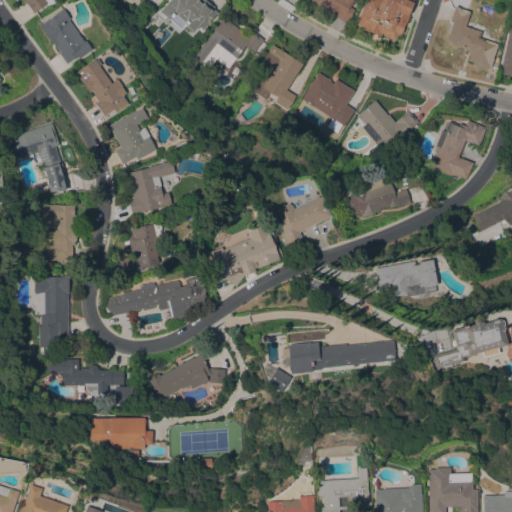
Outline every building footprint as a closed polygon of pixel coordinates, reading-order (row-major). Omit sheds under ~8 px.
[(44,0),(46,2),(32,13),(31,11),(32,11),(26,2),(25,3),(23,0),(44,0)] [(59,5),(66,0),(68,3),(61,8),(59,5)] [(211,0),(217,5),(213,9),(217,13),(209,21),(202,29),(198,25),(190,33),(184,26),(180,29),(169,19),(167,20),(158,12),(168,0),(211,0)] [(308,0),(353,0),(351,3),(351,4),(350,7),(354,9),(346,23),(308,0)] [(380,34),(380,36),(361,28),(362,27),(355,24),(365,0),(412,0),(412,1),(413,2),(408,14),(409,15),(401,33),(400,33),(399,36),(397,35),(394,40),(380,34)] [(497,43),(492,58),(493,59),(490,68),(467,60),(470,51),(450,44),(451,41),(446,39),(452,21),(449,20),(454,5),(459,7),(458,7),(469,11),(464,25),(481,31),(479,37),(497,43)] [(83,40),(84,39),(91,49),(78,58),(76,56),(66,63),(58,53),(59,52),(39,24),(46,19),(46,20),(55,14),(54,13),(62,8),(69,18),(68,19),(83,40)] [(215,58),(205,73),(189,61),(223,17),(248,36),(252,30),(263,39),(253,51),(246,45),(227,68),(215,58)] [(511,75),(499,73),(509,24),(511,24),(511,75)] [(286,89),(295,95),(286,109),(274,101),(276,96),(269,91),(264,98),(251,90),(262,73),(256,69),(271,44),(302,63),(286,89)] [(110,83),(116,78),(121,85),(121,86),(125,92),(119,97),(119,98),(122,96),(127,103),(116,112),(113,108),(103,115),(94,103),(97,101),(92,95),(94,94),(91,90),(88,92),(74,72),(93,59),(110,83)] [(353,90),(345,104),(354,109),(344,126),(341,124),(336,132),(326,126),(331,117),(301,98),(317,72),(330,80),(329,81),(332,83),(335,79),(353,90)] [(387,147),(386,146),(381,150),(377,153),(371,146),(373,145),(359,128),(359,127),(354,121),(358,118),(356,115),(374,100),(387,114),(394,121),(407,110),(417,121),(387,147)] [(108,125),(141,107),(147,118),(136,124),(139,129),(144,127),(149,135),(148,136),(155,149),(136,159),(135,156),(121,164),(114,150),(120,147),(108,125)] [(457,156),(472,162),(466,179),(430,164),(437,146),(434,145),(444,120),(457,126),(458,123),(464,125),(466,119),(485,127),(478,145),(464,140),(457,156)] [(18,157),(11,137),(22,133),(21,132),(51,123),(58,144),(54,146),(59,162),(60,161),(62,167),(59,168),(62,176),(65,190),(49,191),(47,183),(46,184),(45,178),(46,178),(46,176),(46,175),(44,175),(43,171),(44,170),(37,151),(18,157)] [(132,214),(128,200),(133,198),(132,193),(133,193),(130,183),(129,183),(126,172),(130,171),(130,172),(148,167),(148,166),(170,160),(174,172),(158,176),(161,186),(160,186),(162,193),(168,192),(171,203),(132,214)] [(409,202),(397,207),(396,205),(389,207),(388,205),(379,208),(379,210),(361,217),(361,214),(357,215),(356,212),(355,212),(347,192),(381,180),(382,182),(389,180),(393,192),(404,188),(409,202)] [(511,222),(509,225),(503,218),(480,231),(472,216),(494,204),(501,199),(498,196),(509,187),(510,189),(511,188),(511,222)] [(298,231),(303,240),(288,248),(280,234),(283,232),(272,211),(288,203),(289,205),(290,204),(292,208),(317,195),(317,197),(319,196),(329,215),(298,231)] [(52,229),(56,229),(56,228),(50,228),(50,217),(39,217),(38,204),(74,204),(74,206),(73,206),(73,213),(75,213),(75,243),(72,243),(72,258),(72,262),(60,263),(59,259),(45,260),(45,245),(52,244),(52,229)] [(215,283),(208,264),(211,263),(207,251),(220,246),(221,249),(248,238),(244,228),(263,220),(277,254),(279,258),(255,268),(253,263),(243,268),(245,272),(235,286),(225,278),(215,283)] [(127,235),(131,234),(129,227),(152,222),(161,223),(160,235),(155,234),(157,242),(154,243),(159,263),(137,268),(137,269),(119,274),(116,262),(120,261),(119,258),(131,255),(127,235)] [(413,260),(414,264),(418,263),(418,261),(431,258),(436,284),(434,284),(435,290),(406,296),(405,293),(393,295),(391,282),(377,285),(374,268),(413,260)] [(107,316),(103,298),(121,294),(122,292),(139,288),(140,284),(152,282),(154,285),(176,280),(178,282),(179,286),(185,284),(184,279),(186,278),(186,276),(195,274),(195,276),(198,275),(205,289),(202,301),(180,316),(172,318),(172,316),(169,317),(167,308),(159,310),(157,304),(153,304),(152,307),(144,309),(144,308),(107,316)] [(68,334),(66,334),(66,340),(60,340),(60,346),(38,346),(38,325),(40,325),(40,314),(34,314),(33,276),(58,276),(58,275),(67,275),(67,292),(68,334)] [(455,348),(450,329),(473,323),(472,320),(479,319),(480,321),(482,321),(482,323),(491,320),(496,318),(497,319),(499,318),(500,320),(502,319),(503,325),(502,325),(504,333),(505,333),(506,338),(505,338),(507,344),(497,346),(498,352),(483,356),(482,351),(462,356),(463,360),(451,363),(451,365),(445,367),(445,365),(435,368),(432,355),(455,348)] [(393,340),(395,359),(356,363),(356,365),(353,366),(352,364),(320,367),(320,369),(312,370),(312,371),(290,373),(287,344),(309,341),(309,342),(316,342),(317,346),(345,343),(346,345),(393,340)] [(176,367),(175,365),(193,357),(200,354),(208,369),(207,367),(224,368),(223,383),(208,382),(208,380),(202,384),(201,383),(191,388),(189,384),(181,388),(181,387),(175,389),(176,390),(163,396),(161,392),(150,397),(146,388),(151,386),(147,378),(158,372),(159,375),(176,367)] [(61,384),(61,375),(58,372),(50,372),(50,371),(47,369),(46,368),(46,366),(46,364),(47,362),(50,361),(50,359),(66,359),(66,358),(78,358),(77,367),(87,367),(89,365),(90,364),(92,364),(93,364),(95,365),(96,366),(97,369),(123,369),(123,384),(106,384),(106,393),(89,393),(87,392),(86,390),(84,386),(84,384),(61,384)] [(290,376),(281,391),(267,382),(269,378),(258,371),(265,362),(274,367),(275,367),(290,376)] [(133,386),(132,399),(114,398),(114,385),(133,386)] [(109,448),(109,445),(108,445),(108,440),(89,440),(89,417),(109,417),(144,417),(144,419),(145,419),(145,430),(151,430),(151,443),(143,443),(143,448),(109,448)] [(138,449),(138,457),(131,457),(130,449),(138,449)] [(211,457),(211,469),(195,470),(194,458),(211,457)] [(322,495),(318,495),(317,480),(357,477),(357,467),(365,467),(367,501),(370,501),(370,507),(338,509),(338,511),(321,511),(321,507),(322,506),(322,495)] [(444,506),(444,511),(426,511),(426,469),(433,468),(433,467),(448,467),(448,473),(469,472),(469,480),(470,480),(471,488),(475,488),(476,510),(476,511),(458,511),(458,506),(444,506)] [(18,511),(29,483),(41,488),(38,495),(67,505),(64,511),(18,511)] [(421,511),(374,511),(373,489),(407,487),(410,484),(419,483),(419,494),(420,494),(421,511)] [(0,511),(0,485),(8,488),(18,491),(10,511),(0,511)] [(511,511),(481,511),(481,495),(502,494),(502,490),(511,490),(511,511)] [(268,511),(268,510),(266,510),(266,501),(298,499),(298,496),(312,495),(313,511),(268,511)] [(81,511),(85,503),(97,508),(95,511),(81,511)]
